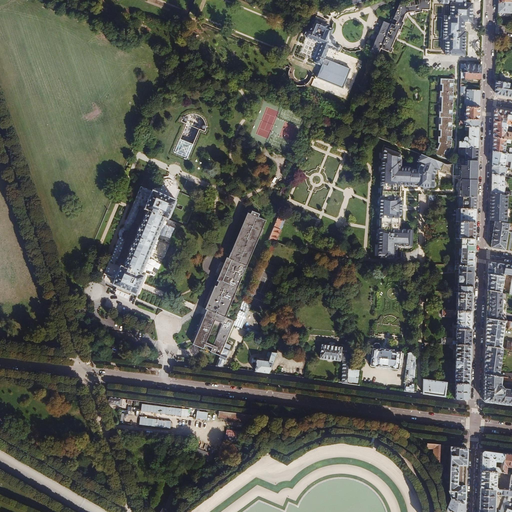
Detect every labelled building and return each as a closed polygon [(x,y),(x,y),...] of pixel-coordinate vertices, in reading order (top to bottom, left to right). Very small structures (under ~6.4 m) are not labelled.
[(390,25),(381,48),(392,53),(394,47),(392,47),(395,40),(389,37),(390,35),(396,37),(399,29),(401,30),(405,21),(403,20),(406,14),(402,9),(404,8),(408,12),(415,11),(415,13),(423,12),(423,9),(430,10),(428,48),(426,48),(426,56),(431,56),(431,54),(464,56),(465,32),(464,31),(464,29),(462,29),(462,26),(464,26),(464,22),(472,22),(472,4),(466,4),(466,0),(416,0),(399,5),(390,25)] [(511,1),(508,2),(505,2),(502,3),(498,3),(498,12),(511,13),(511,5),(511,4),(511,1)] [(356,8),(355,4),(330,11),(332,15),(330,16),(330,17),(337,15),(338,16),(346,12),(358,10),(358,8),(356,8)] [(322,44),(314,62),(322,65),(329,48),(337,52),(340,46),(334,44),(335,41),(335,39),(334,38),(334,37),(333,36),(331,35),(333,29),(328,27),(329,25),(325,23),(326,21),(316,17),(315,19),(310,30),(309,29),(306,31),(305,34),(306,37),(322,44)] [(372,49),(379,52),(381,48),(390,25),(383,22),(372,49)] [(481,73),(482,65),(461,64),(461,72),(481,73)] [(435,154),(447,159),(452,145),(454,79),(441,79),(441,85),(443,85),(442,92),(441,92),(441,97),(442,97),(442,113),(440,112),(440,117),(442,117),(442,125),(440,125),(440,130),(441,130),(441,138),(439,138),(439,142),(441,143),(438,150),(437,149),(435,154)] [(494,95),(511,97),(511,85),(506,85),(507,83),(493,81),(492,93),(494,95)] [(467,90),(466,107),(480,108),(481,90),(467,90)] [(263,102),(250,137),(269,144),(282,110),(263,102)] [(480,108),(466,107),(466,119),(480,120),(480,108)] [(494,124),(494,137),(511,140),(511,133),(507,132),(508,126),(511,126),(511,111),(496,109),(495,111),(494,124)] [(479,136),(479,127),(466,126),(465,130),(470,130),(469,138),(468,137),(466,137),(465,138),(464,139),(465,140),(466,141),(465,142),(459,142),(459,147),(478,148),(479,136)] [(275,134),(273,140),(282,143),(284,137),(275,134)] [(511,140),(494,137),(493,151),(507,153),(507,154),(508,152),(505,152),(506,143),(511,144),(511,141),(511,140)] [(174,153),(187,159),(193,144),(180,138),(174,153)] [(380,229),(379,255),(385,256),(385,257),(397,258),(397,246),(413,247),(413,230),(399,229),(399,215),(402,215),(402,201),(400,201),(400,184),(401,183),(405,183),(405,185),(418,186),(418,187),(423,187),(429,188),(429,187),(434,187),(434,176),(437,169),(439,170),(442,163),(420,155),(417,162),(420,163),(417,170),(411,170),(411,168),(401,168),(402,156),(400,156),(401,152),(385,145),(383,149),(384,150),(384,152),(383,159),(382,159),(381,186),(383,186),(383,197),(381,197),(380,217),(382,218),(381,229),(380,229)] [(478,156),(478,148),(459,147),(459,153),(458,155),(458,157),(457,159),(463,159),(465,159),(465,157),(467,156),(478,156)] [(493,151),(493,165),(505,167),(506,159),(507,153),(493,151)] [(461,179),(477,179),(477,172),(478,156),(467,156),(465,157),(465,159),(463,159),(463,165),(461,165),(461,179)] [(493,165),(492,174),(505,176),(506,169),(508,170),(508,167),(505,167),(493,165)] [(501,194),(505,195),(511,196),(511,193),(504,191),(504,187),(506,187),(506,183),(504,183),(505,176),(492,174),(492,192),(501,194)] [(121,264),(113,283),(136,293),(144,274),(142,273),(149,257),(151,252),(156,240),(157,240),(159,235),(158,234),(165,217),(168,218),(176,200),(176,199),(180,189),(158,179),(153,189),(145,208),(148,210),(140,227),(138,232),(133,244),(132,244),(130,249),(131,250),(124,266),(121,264)] [(463,196),(476,197),(477,179),(461,179),(458,179),(458,196),(463,196)] [(142,209),(141,190),(143,190),(143,186),(140,187),(134,203),(139,205),(138,207),(138,214),(132,233),(132,241),(142,213),(142,211),(142,209)] [(492,192),(491,197),(492,197),(494,199),(494,200),(500,201),(501,194),(492,192)] [(459,208),(476,209),(476,197),(463,196),(462,206),(459,205),(459,208)] [(457,218),(457,221),(475,222),(476,209),(459,208),(458,208),(457,212),(461,213),(461,219),(457,218)] [(244,299),(257,270),(248,266),(261,235),(263,236),(266,230),(264,229),(267,220),(259,217),(261,214),(251,210),(230,258),(229,257),(226,263),(222,274),(214,292),(209,303),(207,309),(208,309),(194,344),(221,356),(224,348),(234,324),(241,306),(244,299)] [(286,217),(279,214),(269,240),(276,242),(286,217)] [(456,238),(475,239),(475,222),(457,221),(457,225),(460,225),(460,234),(456,234),(456,238)] [(511,224),(495,221),(491,248),(511,251),(511,224)] [(455,265),(474,266),(474,265),(475,259),(474,259),(475,246),(475,240),(475,239),(456,238),(456,243),(461,243),(461,245),(461,259),(460,259),(460,261),(455,261),(455,265)] [(287,246),(302,250),(303,245),(288,241),(287,246)] [(489,264),(488,290),(501,292),(504,276),(503,276),(504,274),(511,275),(511,277),(509,294),(511,294),(511,265),(490,262),(489,264)] [(458,292),(473,293),(474,266),(455,265),(455,269),(458,270),(458,288),(454,288),(454,292),(458,292)] [(488,290),(487,318),(504,320),(505,293),(501,292),(488,290)] [(458,311),(472,311),(473,293),(458,292),(458,311)] [(234,324),(242,328),(246,317),(245,317),(246,314),(245,313),(247,308),(246,308),(241,306),(234,324)] [(457,329),(471,330),(472,311),(458,311),(457,329)] [(504,320),(487,318),(486,346),(503,348),(511,349),(511,342),(508,341),(507,347),(501,346),(505,322),(506,322),(506,321),(504,320)] [(457,344),(471,345),(471,330),(457,329),(457,338),(445,337),(444,343),(457,344)] [(348,368),(349,334),(347,334),(347,336),(346,336),(344,338),(343,344),(341,344),(341,347),(322,344),(320,358),(343,361),(342,382),(347,383),(348,368)] [(373,348),(371,365),(378,366),(379,366),(379,365),(391,367),(392,368),(398,369),(399,368),(399,366),(401,366),(402,366),(404,354),(403,353),(401,353),(401,352),(393,350),(394,348),(381,346),(381,345),(379,343),(376,343),(374,345),(373,348)] [(456,383),(470,384),(470,370),(471,370),(471,359),(470,359),(471,345),(457,344),(456,362),(455,379),(451,379),(451,383),(456,383)] [(503,348),(486,346),(485,374),(499,376),(503,348)] [(230,350),(224,348),(221,356),(216,366),(223,367),(230,350)] [(269,373),(277,352),(272,350),(272,351),(269,350),(265,360),(257,359),(255,371),(269,373)] [(405,391),(414,392),(414,383),(415,355),(408,354),(404,382),(406,383),(405,391)] [(361,370),(348,368),(347,383),(359,385),(361,370)] [(499,376),(485,374),(484,400),(485,401),(496,403),(507,405),(507,404),(511,404),(511,377),(505,377),(504,380),(511,381),(511,389),(504,388),(501,384),(502,376),(501,376),(499,376)] [(424,379),(423,393),(438,395),(445,396),(446,388),(448,389),(448,383),(424,379)] [(469,399),(470,384),(456,383),(455,399),(469,399)] [(107,405),(120,406),(121,398),(104,396),(107,405)] [(140,405),(140,412),(181,416),(181,408),(140,405)] [(171,421),(138,418),(139,408),(132,407),(131,414),(138,414),(137,425),(170,428),(171,421)] [(251,421),(252,415),(218,410),(218,417),(245,420),(251,421)] [(433,449),(433,458),(439,469),(440,469),(440,444),(419,441),(426,448),(433,449)] [(451,497),(465,503),(466,485),(462,485),(462,465),(467,465),(467,448),(450,446),(450,473),(442,474),(444,476),(447,482),(449,482),(449,492),(451,497)] [(503,470),(503,468),(505,453),(484,450),(481,452),(481,470),(496,471),(502,472),(503,470)] [(511,453),(505,453),(503,468),(503,470),(502,472),(507,473),(508,467),(506,467),(507,466),(511,466),(511,470),(511,472),(510,472),(510,474),(511,474),(511,453)] [(481,470),(480,488),(495,489),(496,471),(481,470)] [(480,488),(478,511),(502,511),(505,507),(507,501),(508,499),(506,498),(501,510),(500,509),(498,511),(494,511),(496,494),(509,495),(511,490),(509,490),(501,490),(498,489),(495,489),(480,488)] [(452,511),(465,511),(465,503),(451,497),(447,510),(452,511)]
